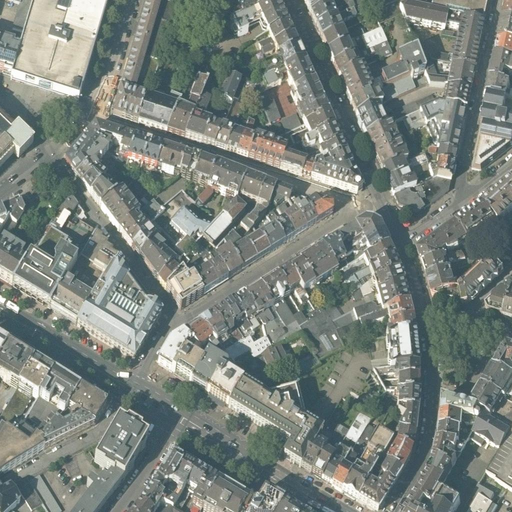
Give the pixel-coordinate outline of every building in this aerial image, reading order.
[(3,0),(20,4),(12,29),(24,32),(33,0),(3,0)] [(60,94),(78,99),(102,20),(107,0),(33,0),(24,32),(20,47),(12,75),(10,79),(17,81),(29,84),(60,94)] [(121,88),(133,92),(138,76),(160,0),(145,0),(127,64),(121,88)] [(142,78),(153,81),(182,0),(166,0),(166,1),(168,2),(165,10),(165,9),(162,17),(163,18),(148,56),(142,78)] [(277,3),(275,0),(254,0),(253,1),(255,7),(253,8),(251,8),(233,16),(235,22),(277,3)] [(327,0),(312,0),(304,4),(310,16),(345,0),(329,0),(327,1),(327,0)] [(355,10),(368,5),(378,0),(345,0),(310,16),(315,28),(335,19),(332,12),(335,11),(337,11),(352,5),(355,10)] [(378,0),(368,5),(371,10),(378,26),(402,17),(399,10),(401,10),(403,0),(378,0)] [(482,24),(487,3),(471,0),(403,0),(401,10),(406,7),(447,16),(482,24)] [(287,26),(277,3),(235,22),(231,23),(237,37),(247,33),(245,29),(252,25),(253,24),(260,21),(263,30),(265,29),(268,35),(287,26)] [(335,19),(315,28),(321,41),(340,32),(344,31),(341,23),(355,17),(371,10),(368,5),(355,10),(335,19)] [(402,17),(404,23),(444,32),(445,27),(447,16),(406,7),(401,10),(399,10),(402,17)] [(447,16),(445,27),(459,31),(457,40),(479,44),(484,24),(482,24),(447,16)] [(511,46),(511,23),(504,22),(499,44),(511,46)] [(293,38),(287,26),(268,35),(270,40),(258,46),(260,51),(293,38)] [(442,37),(457,40),(459,31),(445,27),(444,32),(442,37)] [(363,37),(327,53),(333,66),(352,57),(350,53),(364,47),(366,51),(385,42),(379,30),(363,37)] [(340,32),(321,41),(327,53),(363,37),(360,31),(343,39),(340,32)] [(293,38),(260,51),(262,57),(272,53),(272,52),(275,51),(277,57),(297,49),(293,38)] [(0,71),(12,75),(20,47),(0,40),(0,71)] [(435,57),(433,64),(473,72),(479,44),(457,40),(453,60),(435,57)] [(352,57),(333,66),(338,78),(361,68),(359,65),(378,57),(379,60),(391,55),(385,42),(366,51),(352,57)] [(511,46),(499,44),(496,59),(511,61),(511,46)] [(297,49),(277,57),(281,66),(278,67),(275,65),(262,72),(265,79),(304,62),(297,49)] [(415,51),(397,59),(402,69),(380,78),(381,79),(368,84),(373,95),(376,93),(379,92),(381,92),(409,79),(415,77),(424,73),(418,60),(415,51)] [(177,107),(167,132),(184,138),(204,92),(215,64),(204,59),(190,99),(190,101),(186,111),(177,107)] [(511,61),(496,59),(492,81),(507,86),(509,76),(511,76),(511,61)] [(418,60),(424,73),(426,79),(429,87),(447,89),(469,92),(473,72),(433,64),(418,60)] [(290,93),(298,111),(321,101),(304,62),(265,79),(252,85),(245,83),(238,101),(236,107),(242,108),(252,110),(247,99),(287,81),(292,92),(290,93)] [(373,95),(368,84),(361,68),(338,78),(350,104),(373,95)] [(121,88),(112,115),(137,123),(147,96),(153,81),(142,78),(138,76),(133,92),(121,88)] [(381,92),(386,104),(414,91),(411,83),(409,79),(381,92)] [(415,81),(411,83),(414,91),(425,86),(429,87),(426,79),(416,83),(415,81)] [(228,80),(219,100),(230,105),(233,99),(238,101),(245,83),(228,80)] [(507,86),(492,81),(488,98),(511,102),(511,96),(508,96),(510,87),(507,86)] [(447,89),(443,107),(465,111),(469,92),(447,89)] [(204,92),(184,138),(202,144),(210,125),(210,124),(198,119),(199,116),(202,118),(212,96),(204,92)] [(147,96),(137,123),(167,132),(177,107),(181,98),(171,94),(167,103),(162,101),(164,96),(163,94),(159,93),(157,94),(155,99),(147,96)] [(350,104),(356,117),(377,107),(381,106),(376,93),(373,95),(350,104)] [(393,114),(397,123),(402,121),(419,114),(435,107),(431,97),(393,114)] [(511,102),(488,98),(483,121),(479,143),(511,150),(511,149),(511,102)] [(271,101),(261,105),(268,124),(279,120),(271,101)] [(321,101),(298,111),(304,126),(327,115),(321,101)] [(242,108),(236,107),(235,106),(227,127),(229,128),(228,131),(221,128),(214,148),(226,152),(233,132),(242,108)] [(425,128),(434,148),(429,147),(428,152),(431,151),(436,152),(455,156),(465,111),(443,107),(437,106),(435,107),(419,114),(425,128)] [(386,129),(377,107),(356,117),(365,138),(386,129)] [(210,125),(202,144),(214,148),(221,128),(227,114),(221,111),(216,123),(216,124),(217,125),(217,127),(210,125)] [(419,114),(402,121),(408,133),(409,134),(411,134),(425,128),(419,114)] [(307,130),(290,138),(293,147),(294,146),(297,145),(315,137),(334,129),(327,115),(304,126),(307,130)] [(295,116),(280,123),(285,134),(300,127),(295,116)] [(32,143),(17,128),(13,132),(0,119),(0,168),(3,166),(9,160),(14,155),(18,159),(32,143)] [(253,123),(248,121),(247,125),(236,155),(247,159),(253,139),(248,138),(249,134),(249,135),(253,123)] [(233,132),(226,152),(236,155),(247,125),(241,123),(239,130),(239,132),(238,134),(233,132)] [(135,138),(95,125),(87,135),(108,151),(110,142),(120,145),(117,158),(125,165),(128,158),(135,138)] [(402,164),(414,159),(418,157),(415,149),(402,155),(390,127),(386,129),(365,138),(381,173),(402,164)] [(256,130),(253,139),(247,159),(279,169),(285,150),(286,148),(263,141),(266,131),(260,128),(256,130)] [(334,129),(315,137),(322,152),(340,144),(334,129)] [(108,151),(87,135),(76,147),(64,161),(72,170),(75,175),(92,163),(98,158),(105,163),(112,154),(108,151)] [(315,137),(297,145),(307,158),(316,154),(319,153),(322,152),(315,137)] [(162,147),(135,138),(128,158),(143,163),(140,170),(149,173),(155,169),(157,165),(162,147)] [(511,150),(479,143),(472,171),(481,174),(511,150)] [(340,144),(322,152),(319,153),(321,158),(318,160),(315,161),(314,167),(319,165),(327,162),(345,154),(340,144)] [(285,150),(279,169),(301,176),(305,163),(290,159),(294,146),(293,147),(285,150)] [(186,154),(162,147),(157,165),(162,167),(161,170),(173,174),(174,171),(180,172),(185,155),(186,154)] [(437,157),(435,164),(453,167),(455,156),(436,152),(431,151),(428,152),(426,153),(427,156),(437,157)] [(315,161),(318,160),(316,154),(307,158),(305,163),(314,166),(314,167),(315,161)] [(329,167),(321,170),(323,174),(332,173),(350,165),(345,154),(327,162),(329,167)] [(192,157),(185,155),(180,172),(179,174),(185,175),(185,177),(197,181),(196,183),(204,185),(203,187),(208,189),(215,165),(192,156),(192,157)] [(414,159),(415,162),(406,167),(404,170),(402,164),(381,173),(386,184),(408,174),(426,166),(422,155),(418,157),(414,159)] [(75,175),(82,184),(98,172),(96,169),(97,168),(92,163),(75,175)] [(305,163),(301,176),(310,179),(314,166),(305,163)] [(429,165),(426,166),(432,181),(436,179),(450,182),(453,167),(435,164),(432,165),(429,165)] [(246,176),(215,165),(208,189),(212,191),(225,195),(237,200),(246,176)] [(321,183),(323,174),(321,170),(319,165),(314,167),(314,166),(310,179),(321,183)] [(323,174),(321,183),(349,192),(356,194),(359,192),(361,190),(350,165),(332,173),(323,174)] [(426,166),(408,174),(412,183),(416,182),(419,187),(432,181),(426,166)] [(102,168),(98,172),(82,184),(90,194),(103,182),(109,174),(102,168)] [(103,182),(90,194),(100,207),(121,191),(125,188),(109,174),(103,182)] [(386,184),(393,199),(419,187),(416,182),(412,183),(408,174),(386,184)] [(142,176),(132,182),(144,198),(152,191),(142,176)] [(264,184),(246,176),(237,200),(235,203),(240,207),(242,199),(257,204),(264,184)] [(398,210),(416,215),(447,193),(450,182),(436,179),(432,181),(419,187),(393,199),(398,210)] [(511,184),(511,183),(482,207),(497,223),(499,225),(511,213),(511,184)] [(264,184),(257,204),(262,207),(267,209),(268,207),(270,201),(275,188),(264,184)] [(275,188),(270,201),(277,211),(283,208),(288,205),(290,198),(292,194),(275,188)] [(208,189),(207,192),(196,204),(198,206),(202,206),(212,195),(212,191),(208,189)] [(121,191),(100,207),(118,230),(135,216),(139,213),(121,191)] [(46,231),(54,235),(55,233),(56,233),(63,221),(65,218),(67,220),(71,213),(77,204),(68,193),(46,231)] [(210,219),(216,224),(235,203),(237,200),(225,195),(220,211),(215,217),(212,219),(210,219)] [(23,197),(18,201),(20,206),(26,202),(23,197)] [(305,232),(316,225),(305,208),(298,212),(297,210),(298,209),(290,198),(288,205),(294,215),(305,232)] [(0,210),(0,212),(6,224),(8,221),(15,226),(23,213),(22,211),(20,206),(18,201),(11,206),(0,210)] [(164,212),(152,201),(142,211),(152,223),(164,212)] [(332,209),(314,202),(305,208),(316,225),(332,215),(332,210),(332,209)] [(212,228),(202,239),(211,248),(245,211),(240,207),(235,203),(216,224),(212,228)] [(77,204),(71,213),(84,220),(87,218),(77,204)] [(248,232),(264,215),(265,214),(267,209),(262,207),(261,210),(259,209),(249,219),(248,217),(241,225),(248,232)] [(284,246),(294,239),(284,222),(279,225),(273,215),(268,207),(267,209),(265,214),(264,215),(273,229),(284,246)] [(497,223),(482,207),(469,217),(456,225),(468,242),(497,223)] [(283,208),(277,211),(284,222),(294,239),(305,232),(294,215),(289,218),(283,208)] [(197,223),(182,209),(177,214),(178,216),(169,225),(178,233),(179,232),(186,238),(177,248),(177,247),(174,250),(182,258),(184,259),(190,252),(196,245),(202,239),(212,228),(197,223)] [(132,248),(140,241),(137,237),(146,229),(135,216),(118,230),(132,248)] [(6,241),(15,226),(8,221),(6,224),(0,233),(0,282),(3,284),(11,289),(25,266),(18,262),(21,258),(18,256),(19,253),(6,245),(7,242),(6,241)] [(83,253),(95,234),(77,223),(74,228),(63,221),(56,233),(55,233),(54,235),(57,237),(68,243),(68,244),(73,247),(83,253)] [(336,249),(343,259),(350,252),(351,252),(364,243),(383,236),(378,226),(371,224),(365,221),(353,229),(336,239),(341,247),(336,249)] [(140,241),(132,248),(139,257),(153,240),(158,234),(161,231),(152,223),(146,229),(137,237),(140,241)] [(468,242),(456,225),(450,230),(443,234),(417,253),(423,266),(447,260),(443,254),(447,252),(449,254),(459,250),(459,249),(468,242)] [(511,228),(497,242),(506,252),(501,257),(509,266),(511,264),(511,228)] [(284,246),(273,229),(267,233),(265,230),(263,231),(264,234),(262,236),(258,238),(269,255),(284,246)] [(54,235),(46,231),(25,266),(11,289),(34,303),(49,311),(83,253),(73,247),(68,244),(68,243),(57,237),(54,235)] [(83,253),(49,311),(53,313),(63,320),(76,327),(117,257),(111,253),(112,251),(105,247),(107,244),(105,243),(100,240),(102,238),(95,234),(83,253)] [(240,242),(232,234),(223,244),(227,250),(240,242)] [(364,243),(351,252),(353,255),(357,255),(362,252),(362,251),(366,249),(366,250),(363,252),(363,255),(364,258),(369,255),(387,246),(383,236),(364,243)] [(269,255),(258,238),(245,246),(256,263),(269,255)] [(341,247),(336,239),(329,244),(324,247),(322,248),(334,267),(343,261),(344,260),(343,259),(336,249),(341,247)] [(153,240),(139,257),(158,281),(175,264),(161,251),(163,248),(153,240)] [(227,250),(223,244),(216,252),(221,256),(213,261),(217,264),(227,281),(241,272),(231,255),(227,250)] [(196,245),(190,252),(195,257),(203,265),(204,268),(213,261),(196,245)] [(231,255),(241,272),(256,263),(245,246),(231,255)] [(364,258),(363,258),(368,269),(393,258),(387,246),(369,255),(364,258)] [(312,255),(299,263),(314,286),(337,272),(334,267),(322,248),(312,255)] [(461,256),(447,260),(423,266),(427,279),(450,272),(466,268),(464,260),(461,256)] [(117,257),(76,327),(83,332),(134,361),(161,316),(117,257)] [(184,270),(180,273),(187,283),(192,280),(191,279),(203,265),(195,257),(189,265),(184,270)] [(175,264),(158,281),(165,290),(179,276),(174,271),(179,266),(184,270),(189,265),(184,259),(182,258),(178,263),(176,262),(175,264)] [(399,272),(393,258),(368,269),(361,272),(353,277),(356,282),(371,276),(373,282),(399,272)] [(213,261),(204,268),(217,288),(227,281),(217,264),(213,261)] [(314,286),(299,263),(296,264),(292,267),(288,270),(299,288),(304,295),(315,288),(314,286)] [(463,286),(475,298),(503,272),(497,265),(495,267),(487,264),(486,263),(463,286)] [(204,268),(203,265),(191,279),(192,280),(203,297),(217,288),(204,268)] [(299,288),(288,270),(285,271),(277,277),(288,295),(293,292),(299,288)] [(403,284),(399,272),(373,282),(372,283),(377,294),(403,284)] [(427,279),(433,298),(456,292),(454,285),(457,284),(455,277),(452,277),(450,272),(427,279)] [(180,273),(179,276),(165,290),(180,311),(203,297),(192,280),(187,283),(180,273)] [(276,277),(274,279),(271,280),(265,284),(259,288),(271,307),(273,309),(274,311),(283,326),(285,329),(291,326),(295,324),(294,322),(293,320),(284,305),(282,302),(283,302),(283,301),(283,300),(284,300),(286,299),(288,297),(288,295),(277,277),(276,277)] [(356,282),(353,277),(344,283),(352,295),(361,289),(356,282)] [(350,296),(354,301),(362,296),(364,303),(365,308),(371,306),(374,308),(375,310),(380,308),(377,294),(372,283),(367,285),(361,289),(352,295),(350,296)] [(404,290),(403,284),(377,294),(380,308),(382,314),(386,312),(408,304),(404,290)] [(475,298),(463,286),(458,290),(460,293),(456,292),(433,298),(433,299),(461,307),(467,306),(475,298)] [(511,286),(510,286),(485,309),(488,315),(503,319),(509,299),(511,294),(511,286)] [(271,307),(259,288),(243,298),(256,318),(257,319),(273,309),(271,307)] [(299,288),(293,292),(301,305),(307,301),(304,295),(299,288)] [(511,294),(509,299),(503,319),(511,321),(511,294)] [(243,298),(233,304),(246,324),(252,320),(256,318),(243,298)] [(226,309),(222,311),(234,328),(236,332),(246,324),(233,304),(230,306),(229,306),(226,308),(226,309)] [(389,324),(411,319),(408,304),(386,312),(389,324)] [(382,314),(380,308),(375,310),(374,308),(371,306),(365,308),(353,312),(358,323),(359,322),(382,314)] [(334,307),(324,314),(336,333),(358,323),(353,312),(341,318),(334,307)] [(339,341),(336,333),(324,314),(320,308),(314,312),(303,319),(301,315),(298,317),(293,320),(294,322),(295,324),(296,323),(303,337),(300,338),(301,338),(310,351),(318,364),(344,350),(339,341)] [(273,309),(257,319),(262,327),(262,328),(266,340),(265,340),(271,352),(279,348),(301,338),(300,338),(303,337),(296,323),(295,324),(291,326),(285,329),(283,326),(274,311),(273,309)] [(226,338),(227,339),(232,336),(232,330),(234,328),(222,311),(215,316),(212,317),(226,338)] [(382,314),(359,322),(361,328),(372,324),(373,329),(389,324),(386,312),(382,314)] [(203,324),(198,326),(215,344),(216,345),(226,338),(212,317),(208,320),(203,324)] [(411,319),(389,324),(391,332),(386,332),(387,338),(414,335),(411,319)] [(252,320),(246,324),(250,332),(252,334),(252,333),(258,329),(252,320)] [(358,323),(336,333),(339,341),(351,336),(349,331),(361,328),(359,322),(358,323)] [(246,324),(236,332),(244,343),(249,340),(249,341),(254,336),(252,333),(252,334),(250,332),(246,324)] [(215,344),(198,326),(194,329),(188,333),(182,337),(189,342),(199,352),(207,345),(210,348),(215,344)] [(232,336),(227,339),(233,349),(244,343),(236,332),(234,328),(232,330),(232,336)] [(390,369),(394,369),(417,367),(417,361),(414,335),(387,338),(389,364),(390,369)] [(189,342),(182,337),(177,340),(171,344),(158,366),(170,373),(182,354),(189,342)] [(226,338),(216,345),(224,354),(233,349),(227,339),(226,338)] [(224,354),(212,360),(220,365),(225,369),(226,369),(226,370),(226,371),(227,373),(226,375),(237,370),(233,362),(249,354),(253,361),(261,357),(271,352),(265,340),(253,347),(249,341),(249,340),(244,343),(233,349),(224,354)] [(199,352),(189,342),(182,354),(202,366),(207,358),(199,352)] [(207,345),(199,352),(207,358),(212,360),(224,354),(216,345),(215,344),(210,348),(207,345)] [(7,347),(0,359),(0,380),(17,390),(33,363),(7,347)] [(511,349),(506,347),(497,362),(493,369),(502,374),(506,368),(511,370),(511,349)] [(286,361),(279,348),(271,352),(261,357),(270,376),(288,366),(289,366),(286,361)] [(182,354),(170,373),(191,386),(202,366),(182,354)] [(270,376),(261,357),(253,361),(247,364),(251,373),(250,374),(250,375),(240,380),(238,383),(242,385),(243,384),(256,382),(270,376)] [(218,383),(224,376),(226,375),(227,373),(226,371),(226,370),(226,369),(225,369),(220,365),(212,360),(207,358),(202,366),(191,386),(206,395),(215,381),(218,383)] [(291,359),(286,361),(289,366),(295,379),(301,376),(291,359)] [(53,375),(33,363),(17,390),(5,411),(14,417),(16,418),(19,417),(22,415),(32,398),(37,401),(53,375)] [(418,379),(417,367),(394,369),(394,371),(397,373),(397,380),(418,379)] [(394,380),(397,380),(397,373),(394,371),(394,369),(390,369),(373,371),(377,377),(381,377),(381,376),(394,375),(394,380)] [(505,401),(511,388),(511,378),(502,374),(493,369),(487,379),(481,388),(505,401)] [(53,375),(37,401),(26,420),(43,429),(50,419),(56,424),(67,411),(79,390),(53,375)] [(226,375),(224,376),(218,383),(215,381),(206,395),(228,408),(242,385),(238,383),(226,375)] [(418,379),(397,380),(397,389),(397,394),(418,395),(418,379)] [(264,396),(263,399),(262,398),(242,385),(228,408),(291,445),(283,458),(296,466),(300,468),(316,442),(319,436),(320,436),(322,433),(318,431),(305,422),(304,422),(304,423),(303,422),(304,420),(305,420),(297,389),(296,388),(264,396)] [(511,405),(505,401),(481,388),(470,407),(478,411),(484,415),(489,418),(490,417),(490,418),(492,415),(510,427),(509,427),(511,429),(511,428),(511,405)] [(109,408),(79,390),(67,411),(91,428),(109,408)] [(379,405),(387,410),(388,408),(389,400),(397,401),(397,394),(386,394),(383,398),(379,405)] [(418,395),(397,394),(397,401),(397,410),(405,411),(417,411),(418,395)] [(465,406),(442,399),(441,415),(474,419),(478,411),(470,407),(465,406)] [(397,415),(404,419),(405,411),(397,410),(397,415)] [(14,417),(5,411),(0,418),(0,429),(5,432),(14,417)] [(91,428),(67,411),(56,424),(50,419),(43,429),(26,420),(14,439),(39,455),(91,428)] [(414,437),(417,411),(405,411),(404,419),(397,432),(414,437)] [(349,433),(339,450),(349,456),(367,426),(371,419),(364,414),(361,413),(349,433)] [(474,419),(441,415),(440,429),(460,431),(461,432),(462,423),(464,423),(464,424),(464,425),(466,426),(477,427),(480,422),(474,419)] [(470,441),(480,447),(483,442),(499,451),(510,433),(488,420),(489,418),(484,415),(480,422),(477,427),(470,439),(470,441)] [(319,436),(316,442),(326,448),(338,428),(328,422),(322,433),(320,436),(319,436)] [(126,428),(118,424),(95,464),(104,468),(103,471),(110,475),(114,477),(114,476),(123,481),(136,460),(147,441),(139,436),(140,433),(133,429),(128,426),(126,428)] [(349,456),(342,468),(346,471),(352,474),(355,470),(366,450),(377,432),(367,426),(349,456)] [(326,448),(323,454),(333,460),(339,450),(349,433),(339,427),(338,428),(326,448)] [(5,432),(0,429),(0,478),(39,455),(14,439),(5,432)] [(460,431),(440,429),(438,443),(466,446),(470,441),(470,439),(460,438),(460,431)] [(511,429),(510,433),(499,451),(486,474),(495,480),(495,482),(511,493),(511,429)] [(392,440),(377,432),(366,450),(372,453),(373,455),(366,467),(367,467),(374,471),(379,462),(391,442),(392,440)] [(396,445),(411,452),(414,437),(397,432),(394,436),(397,437),(395,444),(396,445)] [(326,448),(316,442),(300,468),(311,474),(323,454),(326,448)] [(379,462),(384,465),(396,445),(395,444),(391,442),(379,462)] [(466,446),(438,443),(434,458),(452,469),(457,462),(449,458),(450,454),(452,455),(452,453),(461,455),(466,446)] [(384,465),(385,465),(400,474),(407,461),(411,452),(396,445),(384,465)] [(339,450),(333,460),(321,480),(331,486),(342,468),(349,456),(339,450)] [(372,453),(366,450),(355,470),(363,475),(363,473),(367,467),(366,467),(373,455),(372,453)] [(311,474),(321,480),(333,460),(323,454),(311,474)] [(171,455),(150,489),(158,494),(158,495),(163,498),(184,463),(171,455)] [(433,511),(429,509),(439,492),(452,469),(434,458),(434,459),(435,459),(433,462),(434,462),(432,465),(434,466),(428,476),(425,482),(422,483),(423,485),(422,487),(421,487),(419,491),(415,498),(413,499),(413,501),(411,506),(408,506),(409,508),(406,511),(433,511)] [(379,474),(385,465),(384,465),(379,462),(374,471),(379,474)] [(184,463),(163,498),(160,503),(161,504),(172,511),(182,492),(195,470),(184,463)] [(393,487),(400,474),(385,465),(379,474),(381,475),(386,478),(384,481),(393,487)] [(355,470),(352,474),(342,492),(357,501),(367,484),(374,471),(367,467),(363,473),(363,475),(355,470)] [(342,492),(352,474),(346,471),(342,468),(331,486),(342,492)] [(195,470),(182,492),(194,500),(207,477),(195,470)] [(379,474),(374,471),(367,484),(373,488),(381,475),(379,474)] [(114,477),(110,475),(103,479),(97,485),(90,481),(86,487),(92,492),(76,511),(98,511),(123,481),(114,476),(114,477)] [(60,511),(38,477),(27,484),(41,507),(44,511),(60,511)] [(194,500),(186,511),(199,511),(217,483),(207,477),(194,500)] [(367,484),(357,501),(374,511),(377,511),(393,487),(384,481),(381,487),(374,489),(373,488),(367,484)] [(29,511),(32,511),(41,507),(27,484),(26,482),(15,488),(29,511)] [(242,511),(249,501),(217,483),(199,511),(242,511)] [(494,511),(497,508),(489,503),(494,496),(479,487),(463,511),(494,511)] [(150,489),(139,505),(148,511),(155,511),(161,504),(160,503),(163,498),(158,495),(158,494),(150,489)] [(10,511),(18,504),(9,491),(2,495),(0,492),(0,511),(10,511)] [(277,511),(283,503),(264,492),(256,505),(252,503),(249,501),(242,511),(277,511)] [(443,494),(439,492),(429,509),(433,511),(455,511),(460,504),(444,494),(443,494)] [(296,511),(283,503),(277,511),(296,511)]
